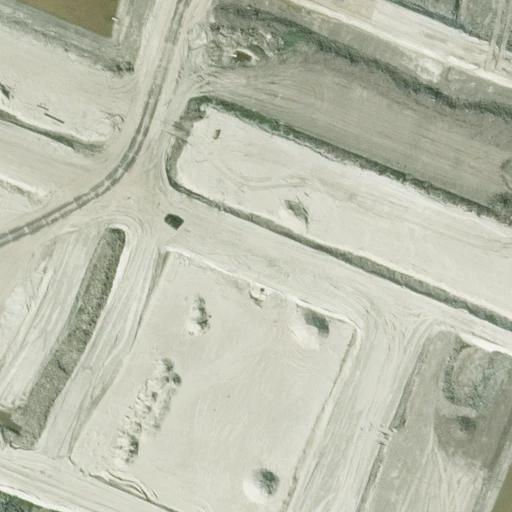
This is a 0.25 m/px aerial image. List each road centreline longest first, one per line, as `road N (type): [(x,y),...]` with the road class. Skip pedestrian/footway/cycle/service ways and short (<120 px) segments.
road 1 (residential): [(124,195),(410,312),(326,511)]
road 2 (residential): [(124,195),(191,0)]
road 3 (residential): [(348,0),(511,68)]
road 4 (residential): [(0,458),(138,511)]
road 5 (residential): [(0,143),(124,195)]
